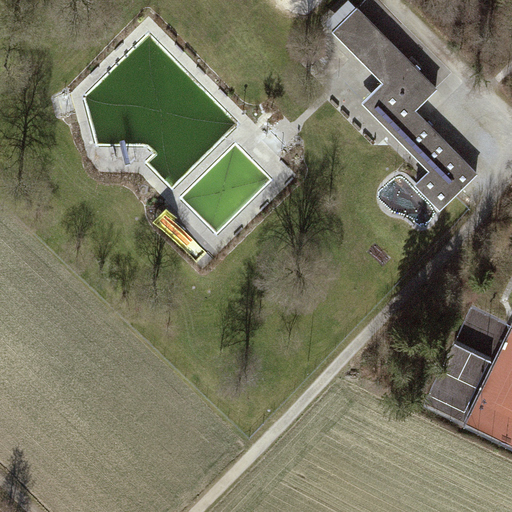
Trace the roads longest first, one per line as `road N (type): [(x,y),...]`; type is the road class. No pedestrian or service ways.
road 1 (track): [(196,511),(511,183)]
road 2 (residential): [(511,108),(391,0)]
